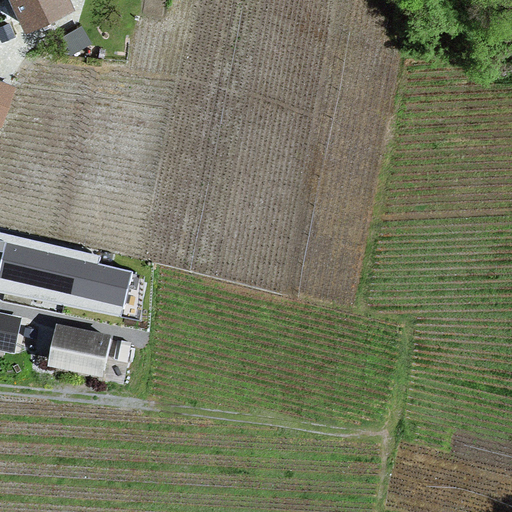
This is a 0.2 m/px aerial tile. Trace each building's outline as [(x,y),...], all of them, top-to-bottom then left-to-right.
[(72,5),(69,0),(7,0),(20,28),(72,5)] [(14,82),(0,77),(0,121),(1,122),(14,82)] [(133,272),(5,242),(0,262),(0,288),(122,317),(133,272)] [(129,306),(144,306),(144,286),(130,285),(129,306)] [(20,318),(0,314),(0,349),(14,352),(20,318)] [(112,337),(57,325),(48,368),(103,379),(112,337)]
